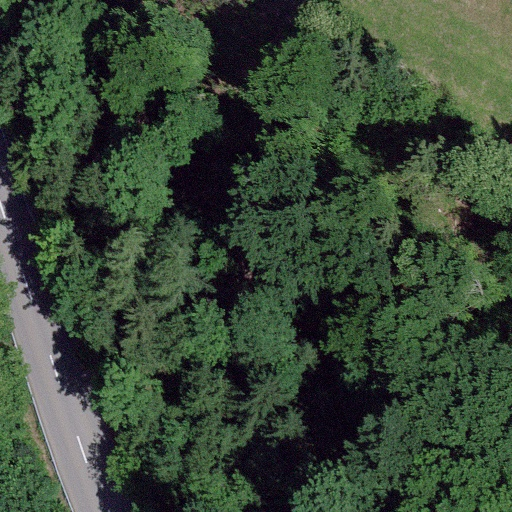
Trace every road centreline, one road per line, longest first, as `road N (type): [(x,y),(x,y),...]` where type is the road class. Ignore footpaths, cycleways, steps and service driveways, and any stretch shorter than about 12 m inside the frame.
road 1 (track): [(502,511),(399,413),(34,0)]
road 2 (tertiary): [(0,200),(104,511)]
